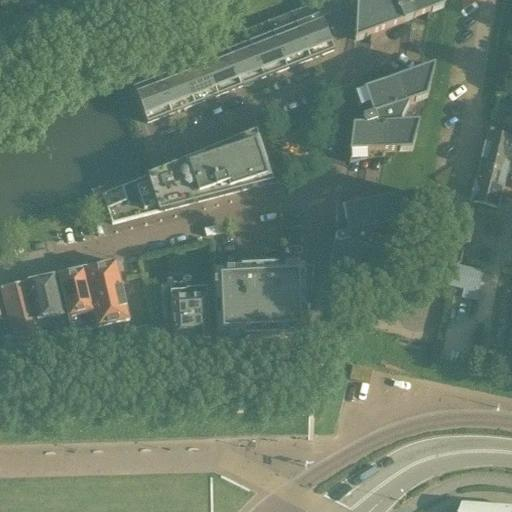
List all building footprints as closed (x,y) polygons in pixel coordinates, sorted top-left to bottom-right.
[(16,0),(17,1),(20,15),(42,10),(39,0),(16,0)] [(39,0),(42,10),(45,23),(58,20),(54,4),(67,0),(66,0),(39,0)] [(66,0),(67,0),(75,32),(89,29),(81,0),(66,0)] [(128,0),(132,15),(145,11),(142,0),(128,0)] [(368,0),(356,5),(354,45),(371,39),(370,46),(371,45),(372,39),(428,16),(427,23),(428,22),(430,15),(433,14),(443,10),(445,0),(368,0)] [(291,15),(310,62),(334,53),(321,20),(333,15),(327,1),(291,15)] [(269,23),(287,71),(310,62),(291,15),(269,23)] [(245,33),(264,80),(287,71),(269,23),(245,33)] [(23,32),(26,46),(38,44),(35,29),(23,32)] [(222,41),(241,89),(264,80),(245,33),(222,41)] [(199,51),(218,98),(241,89),(222,41),(199,51)] [(176,60),(194,107),(218,98),(199,51),(176,60)] [(153,69),(172,116),(194,107),(176,60),(153,69)] [(364,127),(355,127),(348,164),(350,164),(350,161),(384,156),(383,160),(385,160),(385,156),(411,153),(419,125),(399,126),(408,106),(426,100),(435,68),(419,74),(420,69),(419,70),(418,74),(363,93),(371,117),(361,120),(364,127)] [(147,125),(172,116),(153,69),(129,78),(147,125)] [(482,151),(481,156),(482,157),(481,161),(483,161),(481,169),(507,175),(511,159),(511,140),(495,136),(496,134),(490,132),(489,134),(486,147),(485,147),(484,151),(482,151)] [(126,202),(107,210),(112,226),(273,185),(256,134),(156,175),(121,189),(126,202)] [(472,189),(470,198),(471,199),(470,204),(498,211),(507,175),(481,169),(477,183),(476,182),(476,184),(475,184),(474,190),(472,189)] [(347,235),(335,238),(329,275),(362,274),(395,272),(402,244),(371,246),(373,232),(408,225),(416,195),(377,204),(377,200),(376,200),(376,204),(341,211),(347,235)] [(58,277),(71,336),(129,323),(115,265),(115,264),(93,269),(84,271),(75,273),(58,277)] [(455,268),(450,287),(464,291),(462,299),(476,302),(482,274),(455,268)] [(215,273),(213,274),(216,339),(244,338),(244,340),(259,339),(279,338),(279,336),(291,336),(307,335),(306,324),(306,318),(305,309),(308,309),(310,287),(312,273),(304,272),(303,269),(276,270),(276,269),(240,270),(241,272),(215,273)] [(29,284),(39,324),(53,320),(61,351),(69,349),(53,278),(29,284)] [(2,290),(15,343),(43,337),(39,324),(29,284),(2,290)] [(195,344),(209,343),(206,291),(187,292),(186,286),(169,287),(173,340),(194,339),(195,344)] [(131,331),(138,361),(153,360),(145,327),(131,331)] [(15,343),(21,367),(21,368),(50,367),(43,337),(15,343)] [(0,341),(0,359),(2,369),(19,367),(11,339),(0,341)] [(352,367),(349,380),(368,384),(371,371),(352,367)]
